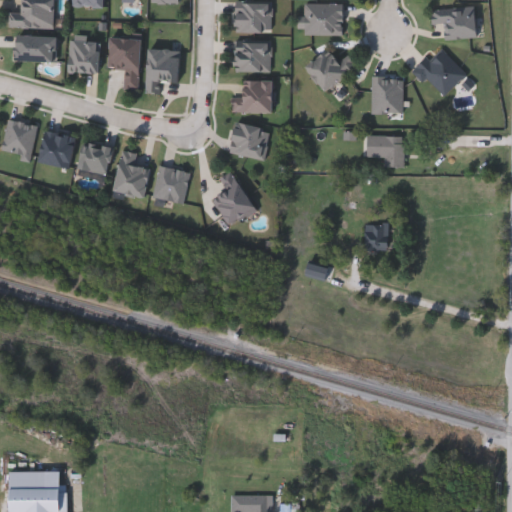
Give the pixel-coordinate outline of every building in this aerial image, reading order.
[(74,0),(75,9),(107,9),(107,0),(74,0)] [(271,1),(271,32),(236,32),(236,1),(271,1)] [(343,4),(343,35),(305,35),(305,4),(343,4)] [(445,39),(445,23),(431,24),(431,8),(478,6),(479,37),(445,39)] [(58,36),(58,61),(16,61),(16,36),(58,36)] [(109,68),(110,37),(142,39),(139,89),(125,88),(126,69),(109,68)] [(236,72),(236,40),(271,40),(271,72),(236,72)] [(177,82),(162,80),(160,95),(146,93),(150,48),(180,51),(177,82)] [(350,54),(359,68),(324,90),(308,64),(331,49),(339,61),(350,54)] [(442,98),(414,70),(428,56),(433,61),(443,50),(467,74),(442,98)] [(372,114),(372,77),(403,77),(403,114),(372,114)] [(274,113),(232,112),(232,97),(243,98),(244,80),(275,81),(274,113)] [(231,152),(238,121),(271,129),(264,160),(231,152)] [(70,167),(39,162),(44,130),(76,135),(70,167)] [(384,166),(384,156),(367,156),(367,136),(404,136),(404,166),(384,166)] [(114,146),(108,176),(79,170),(85,140),(114,146)] [(147,196),(116,192),(122,151),(141,153),(140,164),(151,166),(147,196)] [(153,197),(159,165),(190,171),(184,202),(153,197)] [(214,200),(228,191),(220,178),(233,170),(257,209),(231,226),(214,200)] [(390,223),(390,250),(363,250),(363,223),(390,223)] [(65,511),(65,490),(51,490),(51,474),(13,474),(13,511),(65,511)] [(233,511),(272,511),(273,497),(234,497),(233,511)]
